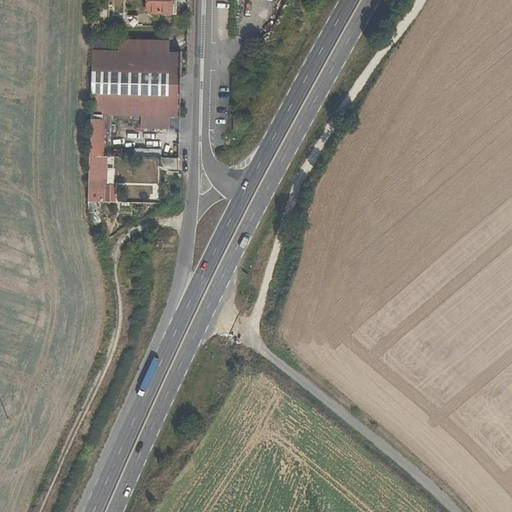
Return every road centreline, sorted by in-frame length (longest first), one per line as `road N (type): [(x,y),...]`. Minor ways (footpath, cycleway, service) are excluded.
road 1 (primary): [(115,511),(223,275),(371,0)]
road 2 (residential): [(199,149),(176,298),(83,511)]
road 3 (primary): [(255,172),(93,511)]
road 4 (track): [(191,209),(122,240),(113,261),(118,334),(39,511)]
road 5 (primary): [(349,0),(255,172)]
road 6 (residential): [(204,0),(199,149)]
